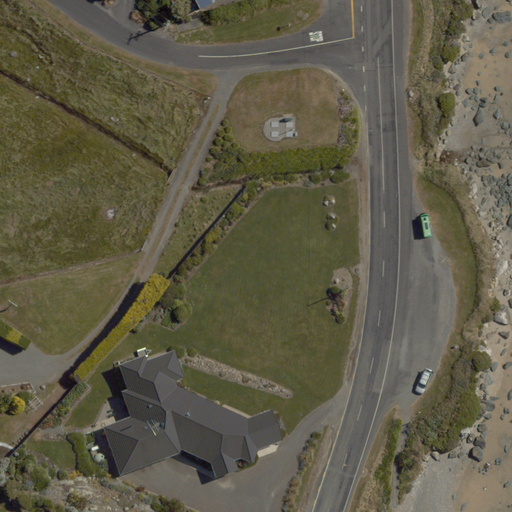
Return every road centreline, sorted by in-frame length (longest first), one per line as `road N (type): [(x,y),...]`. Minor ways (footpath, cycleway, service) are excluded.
road 1 (residential): [(378,36),(378,324),(362,405),(326,511)]
road 2 (residential): [(69,0),(138,44),(171,54),(248,55),(378,36)]
